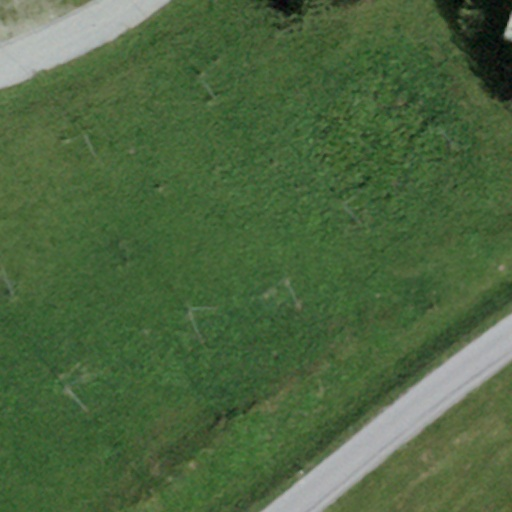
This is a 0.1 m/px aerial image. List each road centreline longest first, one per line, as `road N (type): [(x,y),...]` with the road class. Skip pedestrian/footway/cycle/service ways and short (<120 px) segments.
road 1 (unclassified): [(299,511),(511,333)]
road 2 (residential): [(0,70),(136,0)]
